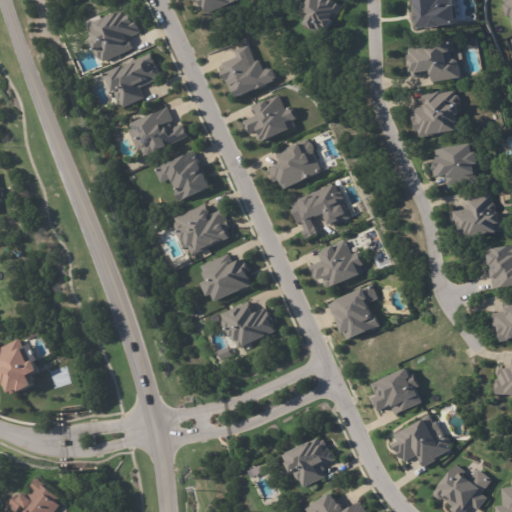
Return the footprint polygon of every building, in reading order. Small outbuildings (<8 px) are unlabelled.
[(243,0),(209,16),(206,9),(204,9),(201,3),(197,5),(194,0),(243,0)] [(326,0),(329,2),(331,0),(336,4),(336,3),(344,9),(322,38),(306,25),(308,21),(307,20),(309,17),(302,11),(310,0),(326,0)] [(456,0),(457,2),(459,27),(418,30),(418,24),(415,22),(414,19),(414,17),(414,15),(417,12),(417,8),(415,8),(415,5),(416,5),(416,2),(416,0),(456,0)] [(511,0),(500,0),(507,17),(510,16),(511,22),(511,0)] [(127,11),(129,16),(130,16),(133,22),(136,21),(141,33),(129,39),(130,42),(131,42),(134,50),(104,64),(102,60),(100,60),(98,59),(97,57),(96,54),(97,53),(93,44),(94,43),(91,35),(93,35),(89,26),(126,9),(127,11)] [(453,40),(454,49),(450,50),(451,57),(453,57),(456,59),(459,75),(431,79),(430,69),(418,70),(419,73),(417,75),(414,76),(411,74),(411,70),(410,70),(407,46),(453,40)] [(234,50),(237,57),(222,63),(236,97),(277,80),(272,68),(264,71),(259,59),(255,61),(248,45),(234,50)] [(154,62),(156,65),(152,67),(153,68),(157,67),(161,76),(158,78),(159,80),(155,82),(141,89),(146,99),(124,109),(120,102),(118,100),(117,98),(116,96),(116,94),(113,95),(105,76),(151,54),(154,62)] [(461,117),(459,117),(461,133),(421,139),(420,132),(418,132),(417,125),(415,125),(413,110),(425,108),(423,95),(441,93),(441,95),(456,93),(457,97),(458,96),(460,98),(461,101),(461,105),(460,106),(461,117)] [(246,125),(246,123),(257,118),(252,109),(280,96),(286,110),(292,108),(297,117),(296,118),(297,121),(294,122),(297,129),(291,131),(291,132),(265,144),(262,143),(260,142),(259,140),(259,137),(260,136),(259,133),(252,136),(251,134),(248,130),(247,127),(246,125)] [(169,110),(175,122),(171,124),(174,130),(182,126),(183,126),(189,138),(168,148),(168,149),(156,155),(156,154),(148,158),(147,157),(145,156),(142,151),(139,152),(129,132),(133,130),(132,129),(133,129),(132,127),(167,109),(168,109),(169,110)] [(285,188),(322,172),(308,139),(277,152),(282,163),(269,169),(275,182),(281,179),(285,188)] [(450,186),(448,186),(447,178),(442,179),(436,178),(434,165),(438,164),(437,157),(438,156),(437,152),(473,147),(474,155),(479,154),(480,166),(475,167),(477,182),(450,186)] [(201,169),(202,172),(201,173),(203,177),(205,176),(209,186),(210,186),(212,190),(205,193),(183,204),(183,203),(181,204),(176,193),(177,192),(172,180),(162,184),(156,170),(166,166),(166,167),(186,158),(186,157),(196,153),(200,163),(198,163),(201,169)] [(338,194),(350,219),(333,228),(332,227),(330,228),(326,216),(312,221),(318,237),(309,241),(305,234),(307,233),(304,227),(303,227),(302,225),(300,226),(292,206),(301,202),(301,203),(312,199),(313,201),(319,199),(318,194),(334,187),(338,194)] [(494,204),(496,206),(497,208),(497,211),(496,213),(496,215),(501,215),(503,233),(498,234),(498,235),(477,239),(477,237),(473,238),(472,235),(468,235),(467,232),(463,233),(462,225),(458,226),(457,222),(456,222),(454,213),(468,210),(468,206),(470,206),(469,200),(493,196),(494,204)] [(221,212),(222,211),(225,216),(226,215),(230,224),(229,225),(231,230),(226,232),(230,241),(194,258),(191,251),(190,251),(186,244),(183,245),(180,238),(181,237),(181,236),(178,233),(176,230),(176,228),(176,225),(178,224),(176,220),(207,206),(212,216),(221,212)] [(318,280),(324,277),(328,288),(365,272),(357,252),(351,254),(345,240),(317,252),(321,262),(312,266),(318,280)] [(495,289),(492,273),(494,272),(494,268),(491,268),(489,258),(490,257),(489,252),(511,247),(511,290),(497,293),(497,291),(495,291),(495,289)] [(254,286),(243,259),(233,263),(230,255),(202,265),(209,281),(205,283),(210,296),(215,294),(217,300),(254,286)] [(377,299),(372,286),(332,301),(346,340),(378,328),(369,302),(377,299)] [(511,344),(503,345),(502,335),(497,336),(495,315),(507,314),(507,311),(506,311),(505,307),(507,307),(507,301),(511,300),(511,344)] [(266,308),(254,313),(249,302),(222,313),(237,348),(277,332),(266,308)] [(0,379),(4,378),(10,395),(34,386),(30,376),(39,373),(34,360),(28,362),(19,340),(0,347),(0,379)] [(22,347),(29,362),(37,359),(30,344),(22,347)] [(373,383),(378,396),(373,398),(378,411),(391,406),(394,414),(422,403),(415,387),(418,386),(410,368),(373,383)] [(511,400),(510,400),(510,399),(500,397),(502,379),(501,379),(502,373),(506,373),(506,372),(511,372),(511,400)] [(434,420),(439,430),(442,428),(446,436),(447,436),(449,437),(451,439),(452,442),(452,444),(450,445),(452,449),(436,458),(437,460),(425,467),(418,455),(406,462),(404,458),(403,459),(399,453),(400,452),(398,448),(402,445),(396,435),(431,415),(434,420)] [(334,461),(325,466),(326,470),(325,471),(327,477),(306,487),(303,480),(302,480),(299,479),(297,477),(296,471),(293,472),(285,456),(320,437),(321,441),(325,440),(329,448),(330,448),(331,451),(333,450),(338,460),(334,461)] [(453,511),(466,511),(471,505),(478,510),(487,497),(482,494),(492,479),(477,469),(471,477),(454,465),(434,494),(453,506),(450,510),(453,511)] [(38,479),(43,483),(42,484),(59,498),(56,502),(60,506),(55,511),(13,511),(8,507),(10,504),(9,503),(17,493),(20,495),(22,493),(27,496),(31,490),(29,488),(37,479),(38,479)] [(511,511),(497,511),(497,506),(505,506),(503,489),(506,488),(511,487),(511,511)] [(337,499),(340,505),(342,503),(346,510),(343,511),(344,511),(361,502),(363,505),(367,511),(309,511),(308,509),(311,508),(311,507),(317,503),(332,493),(336,499),(337,499)]
